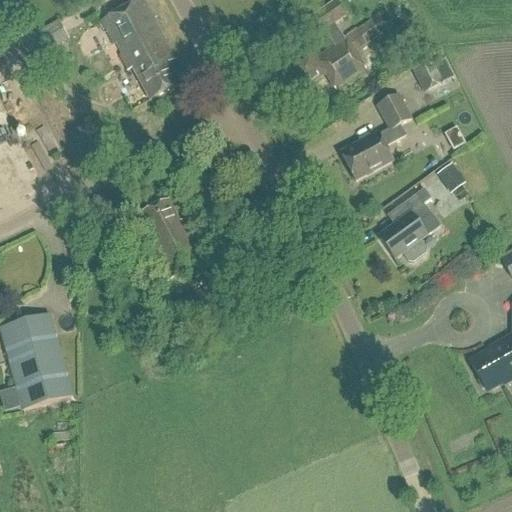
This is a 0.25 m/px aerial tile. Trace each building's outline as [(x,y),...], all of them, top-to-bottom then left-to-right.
[(7,0),(0,3),(0,4),(15,37),(35,28),(22,0),(7,0)] [(151,103),(181,87),(170,66),(176,62),(144,0),(102,22),(128,73),(133,70),(151,103)] [(345,41),(337,28),(347,20),(336,3),(308,23),(319,40),(325,36),(334,50),(315,63),(311,56),(285,73),(300,96),(326,79),(336,94),(367,73),(356,57),(385,37),(374,22),(345,41)] [(58,22),(28,38),(37,56),(68,40),(58,22)] [(86,53),(97,48),(92,36),(81,40),(86,53)] [(447,61),(436,66),(445,84),(456,79),(447,61)] [(395,130),(412,121),(398,96),(377,108),(391,132),(380,138),(378,134),(341,155),(356,183),(394,163),(386,150),(401,142),(395,130)] [(96,152),(84,129),(69,136),(80,160),(96,152)] [(452,170),(438,180),(446,191),(460,181),(452,170)] [(396,261),(402,257),(409,266),(414,266),(425,258),(425,254),(418,245),(428,237),(419,224),(432,215),(418,196),(387,220),(394,229),(380,239),(396,261)] [(168,283),(207,265),(187,221),(180,224),(171,203),(143,216),(158,250),(153,252),(168,283)] [(511,282),(511,257),(501,264),(511,282)] [(178,334),(222,312),(211,289),(167,310),(178,334)] [(468,365),(487,397),(503,388),(503,390),(511,385),(511,307),(511,308),(511,337),(488,351),(489,352),(468,365)] [(1,332),(25,412),(74,397),(50,317),(1,332)] [(426,511),(418,493),(407,498),(412,511),(426,511)]
